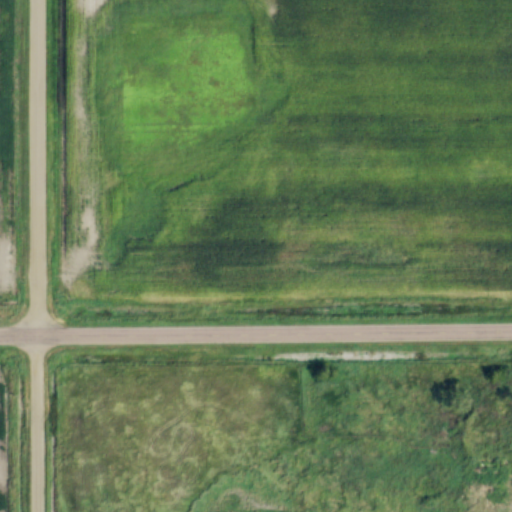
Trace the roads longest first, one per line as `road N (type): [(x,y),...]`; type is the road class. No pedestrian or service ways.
road 1 (residential): [(38,511),(37,0)]
road 2 (tertiary): [(38,335),(511,332)]
